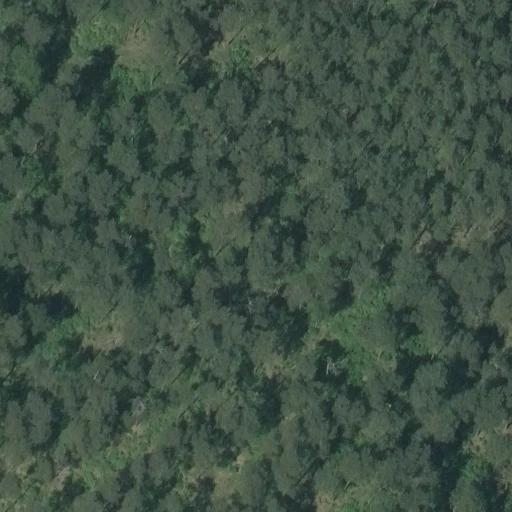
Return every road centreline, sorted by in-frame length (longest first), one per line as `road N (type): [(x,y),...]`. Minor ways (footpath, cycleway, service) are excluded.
road 1 (track): [(308,511),(170,0)]
road 2 (track): [(0,91),(182,46)]
